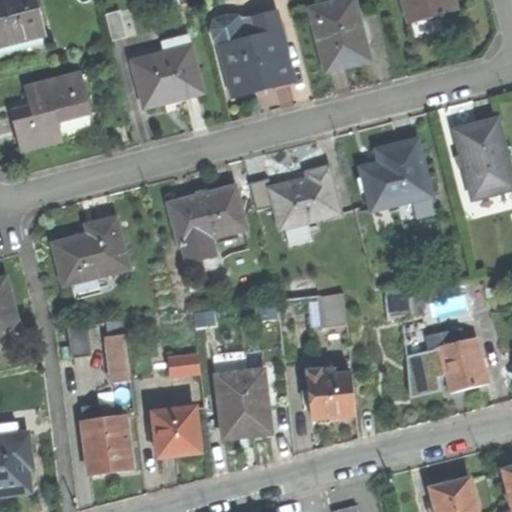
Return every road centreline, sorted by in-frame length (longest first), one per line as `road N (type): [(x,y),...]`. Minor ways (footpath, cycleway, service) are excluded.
road 1 (residential): [(0,203),(10,210),(511,76)]
road 2 (tertiary): [(160,511),(511,423)]
